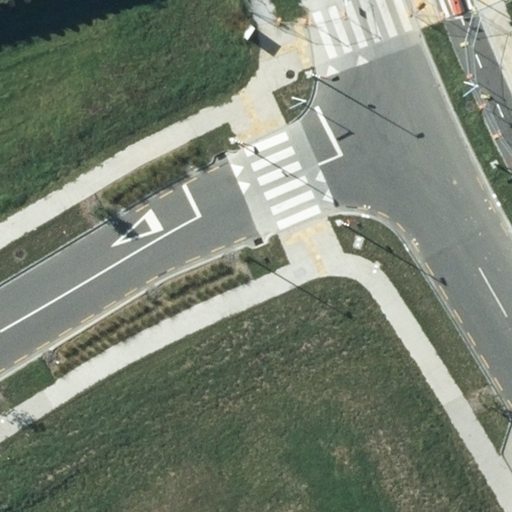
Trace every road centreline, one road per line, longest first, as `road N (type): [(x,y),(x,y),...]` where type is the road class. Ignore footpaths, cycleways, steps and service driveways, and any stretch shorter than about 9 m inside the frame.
road 1 (residential): [(402,124),(201,214),(0,332)]
road 2 (residential): [(511,316),(402,124)]
road 3 (residential): [(402,124),(358,0)]
